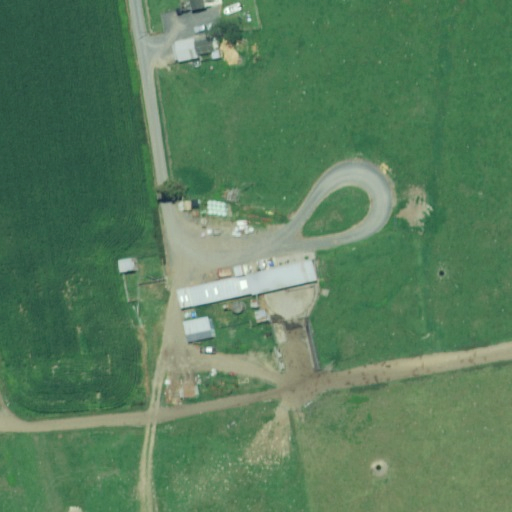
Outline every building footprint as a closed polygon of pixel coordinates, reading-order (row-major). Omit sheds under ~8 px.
[(195,0),(198,11),(213,7),(211,0),(195,0)] [(203,58),(199,40),(176,44),(180,63),(203,58)] [(140,272),(139,259),(124,261),(125,273),(140,272)] [(323,281),(319,261),(252,275),(251,266),(243,268),(245,278),(183,290),(187,309),(323,281)] [(273,321),(271,311),(260,312),(262,323),(273,321)] [(216,331),(213,318),(188,322),(190,335),(216,331)]
